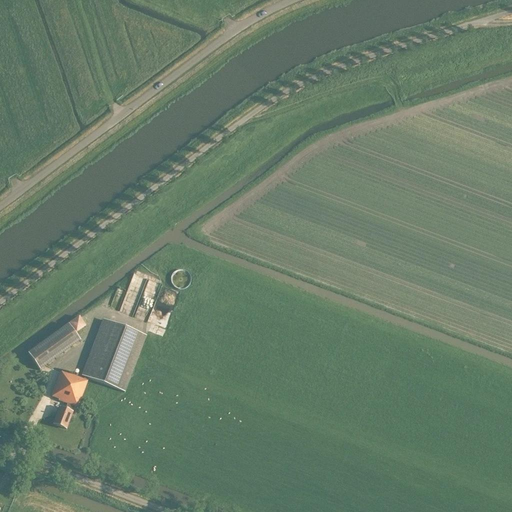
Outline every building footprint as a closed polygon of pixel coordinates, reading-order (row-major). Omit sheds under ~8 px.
[(168,279),(185,284),(189,271),(172,266),(168,279)] [(118,309),(145,318),(158,282),(145,277),(146,275),(132,270),(118,309)] [(148,318),(162,324),(176,291),(161,285),(148,318)] [(88,356),(83,368),(82,373),(125,390),(147,334),(103,317),(88,356)] [(41,368),(80,340),(68,323),(29,351),(41,368)] [(87,380),(68,373),(68,374),(60,371),(51,395),(59,398),(58,399),(67,403),(65,408),(59,405),(53,422),(66,427),(74,405),(77,406),(87,380)]
